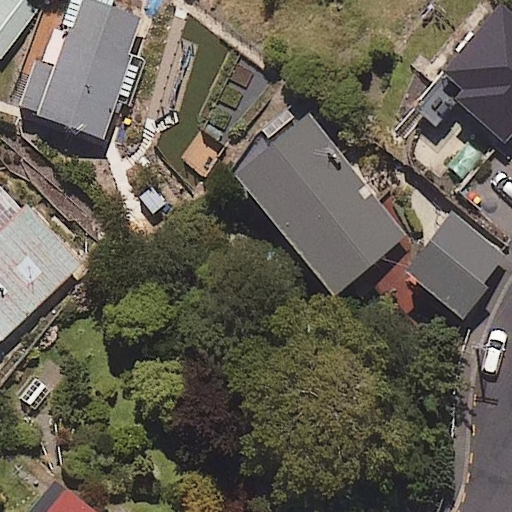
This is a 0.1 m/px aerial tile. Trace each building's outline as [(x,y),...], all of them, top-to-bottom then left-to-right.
[(142,18),(102,0),(61,0),(13,110),(101,149),(141,59),(127,53),(142,18)] [(443,123),(455,107),(511,152),(511,24),(493,9),(395,131),(407,141),(430,113),(443,123)] [(406,237),(307,120),(232,183),(331,301),(406,237)] [(75,258),(0,198),(0,390),(63,310),(45,296),(75,258)] [(507,262),(450,219),(405,278),(462,322),(507,262)] [(26,511),(84,511),(48,484),(26,511)]
